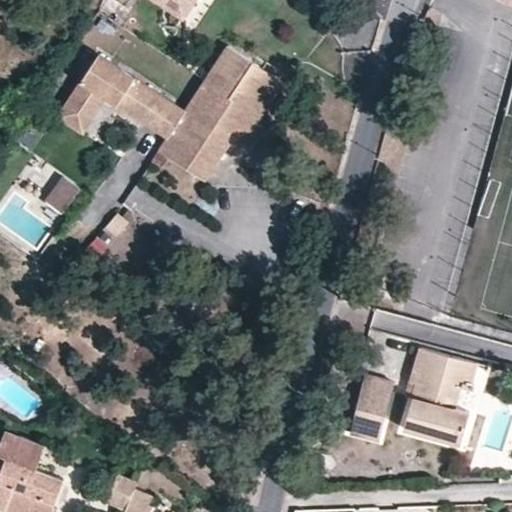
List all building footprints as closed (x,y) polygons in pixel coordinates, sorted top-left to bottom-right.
[(196,0),(154,0),(183,19),(196,0)] [(260,116),(284,81),(279,78),(262,67),(228,44),(209,74),(204,70),(200,77),(205,80),(185,109),(167,137),(152,161),(161,167),(169,156),(205,180),(230,141),(240,147),(260,116)] [(173,101),(99,53),(65,104),(91,121),(106,97),(155,129),(173,101)] [(284,72),(267,61),(262,67),(279,78),(284,72)] [(167,137),(185,109),(173,101),(155,129),(167,137)] [(91,121),(65,104),(57,115),(83,133),(91,121)] [(246,151),(267,120),(260,116),(240,147),(246,151)] [(63,212),(80,187),(63,175),(45,200),(63,212)] [(129,200),(148,216),(157,204),(139,188),(129,200)] [(471,384),(478,362),(421,346),(411,381),(415,382),(411,396),(413,396),(404,427),(461,443),(470,411),(456,407),(463,386),(473,389),(474,385),(471,384)] [(379,440),(394,381),(365,373),(350,432),(379,440)] [(411,396),(415,382),(411,381),(406,395),(411,396)] [(51,511),(57,499),(63,484),(65,478),(37,467),(46,444),(5,429),(0,443),(0,454),(6,456),(0,472),(0,509),(5,511),(7,506),(22,511),(51,511)] [(64,501),(70,487),(63,484),(57,499),(64,501)] [(128,511),(148,511),(155,496),(135,487),(125,511),(128,511)]
